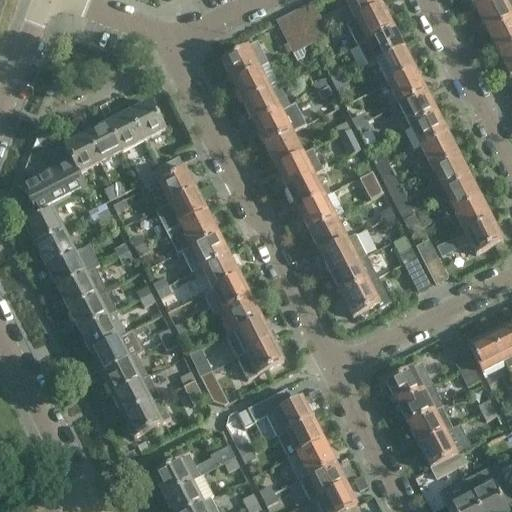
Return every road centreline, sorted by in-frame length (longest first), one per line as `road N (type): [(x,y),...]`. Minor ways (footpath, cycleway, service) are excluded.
road 1 (residential): [(334,370),(177,48)]
road 2 (residential): [(334,370),(511,275)]
road 3 (residential): [(511,158),(428,0)]
road 4 (residential): [(77,496),(0,338)]
road 5 (residential): [(405,511),(334,370)]
road 6 (residential): [(0,119),(51,0)]
road 7 (residential): [(177,48),(63,0)]
